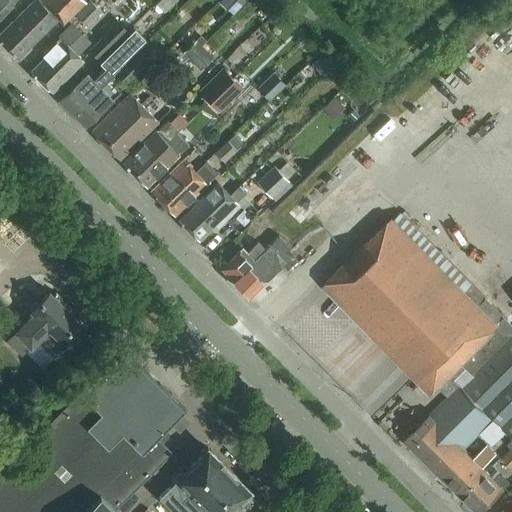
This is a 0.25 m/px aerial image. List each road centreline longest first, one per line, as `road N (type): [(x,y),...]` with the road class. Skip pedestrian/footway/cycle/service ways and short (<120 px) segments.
road 1 (residential): [(42,109),(247,316)]
road 2 (tertiary): [(206,321),(18,135)]
road 3 (tertiary): [(341,457),(224,340)]
road 4 (residential): [(247,316),(364,433)]
